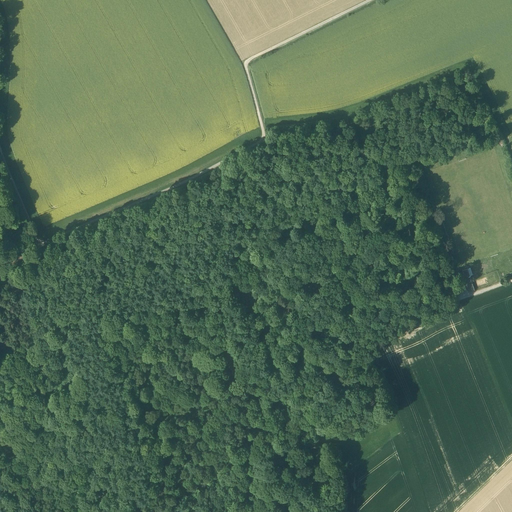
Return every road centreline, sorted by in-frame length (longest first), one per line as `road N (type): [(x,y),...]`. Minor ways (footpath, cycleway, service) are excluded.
road 1 (track): [(34,248),(263,143),(246,64),(372,0)]
road 2 (track): [(0,379),(59,362),(143,315),(195,317),(250,336),(276,330),(344,341),(426,313)]
